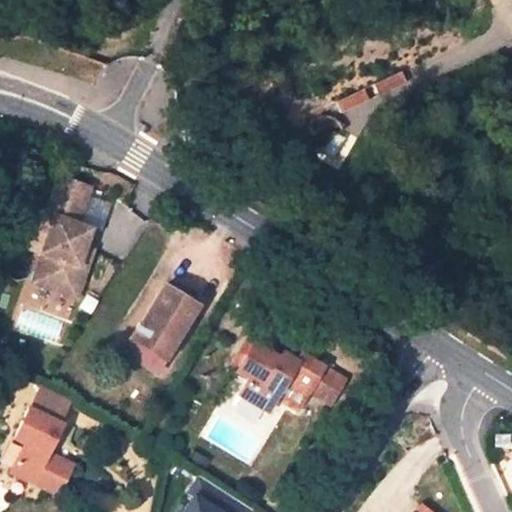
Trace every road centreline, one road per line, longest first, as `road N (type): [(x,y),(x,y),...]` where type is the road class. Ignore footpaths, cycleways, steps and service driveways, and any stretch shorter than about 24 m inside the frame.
road 1 (tertiary): [(0,90),(87,125),(439,344)]
road 2 (residential): [(327,511),(439,344)]
road 3 (residential): [(494,511),(459,417),(483,372)]
